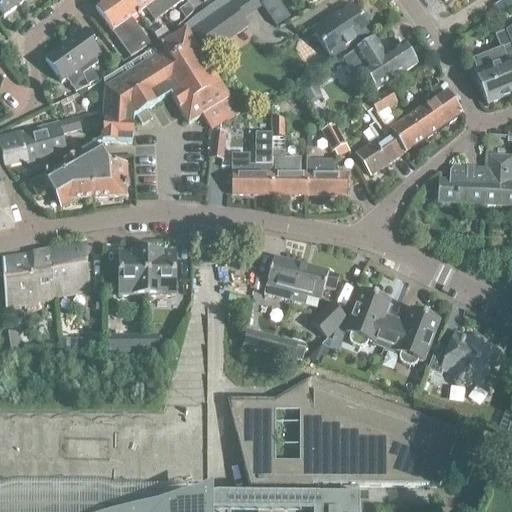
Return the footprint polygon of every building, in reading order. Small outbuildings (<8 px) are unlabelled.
[(0,0),(0,12),(4,18),(24,4),(20,0),(0,0)] [(128,0),(109,0),(107,2),(144,52),(151,47),(137,28),(136,29),(130,21),(139,14),(128,0)] [(128,0),(139,14),(145,10),(154,23),(162,18),(148,0),(128,0)] [(148,0),(162,18),(186,1),(184,0),(148,0)] [(221,0),(197,17),(184,28),(185,31),(186,30),(188,34),(190,33),(208,58),(249,29),(244,22),(259,12),(257,9),(260,7),(254,0),(221,0)] [(270,19),(281,12),(273,0),(271,0),(261,7),(270,19)] [(96,10),(132,59),(144,52),(107,2),(96,10)] [(329,21),(312,33),(330,60),(369,32),(352,8),(330,23),(329,21)] [(164,29),(154,36),(161,46),(164,44),(171,40),(164,29)] [(105,92),(102,144),(131,145),(133,126),(133,120),(171,97),(189,127),(203,118),(212,133),(239,117),(188,34),(186,30),(185,31),(171,40),(164,44),(161,46),(159,48),(103,82),(105,92)] [(511,98),(511,31),(507,34),(511,44),(511,46),(475,61),(481,75),(475,77),(487,108),(511,98)] [(65,48),(83,76),(98,65),(95,60),(100,57),(84,34),(65,48)] [(377,92),(417,66),(403,45),(385,56),(375,41),(344,61),(354,77),(363,71),(377,92)] [(62,84),(67,81),(76,94),(88,88),(83,76),(65,48),(46,61),(62,84)] [(322,98),(315,83),(301,90),(309,105),(322,98)] [(389,92),(369,104),(404,155),(462,117),(447,94),(430,106),(426,101),(405,116),(408,121),(399,127),(389,111),(397,106),(389,92)] [(369,130),(377,142),(356,156),(371,178),(404,155),(369,104),(362,108),(374,126),(369,130)] [(25,163),(26,165),(66,154),(62,139),(83,132),(78,120),(0,140),(0,149),(5,168),(25,163)] [(272,140),(285,140),(285,120),(272,120),(272,123),(272,135),(272,140)] [(349,153),(335,126),(323,132),(332,152),(334,152),(337,158),(349,153)] [(226,135),(212,133),(209,161),(223,162),(226,135)] [(500,141),(507,141),(507,144),(511,144),(511,134),(508,134),(507,139),(489,138),(489,143),(500,143),(500,141)] [(232,196),(271,197),(272,153),(272,140),(272,135),(256,135),(255,167),(249,167),(250,156),(232,156),(232,174),(232,196)] [(75,202),(92,201),(92,180),(89,181),(89,173),(96,172),(107,166),(94,146),(30,184),(39,200),(51,192),(61,211),(75,202)] [(272,153),(271,197),(306,198),(306,175),(301,175),(301,160),(285,160),(286,153),(285,153),(272,153)] [(484,207),(511,208),(511,158),(488,157),(487,171),(485,171),(484,207)] [(306,175),(306,198),(347,198),(347,194),(347,176),(334,176),(335,163),(307,163),(306,175)] [(92,180),(92,201),(124,198),(124,190),(127,189),(125,165),(107,166),(96,172),(89,173),(89,181),(92,180)] [(439,205),(484,207),(485,171),(453,170),(450,173),(449,182),(440,182),(439,205)] [(0,231),(13,228),(1,185),(0,185),(0,231)] [(41,255),(44,303),(88,291),(85,249),(41,255)] [(37,305),(44,303),(41,255),(2,261),(5,313),(37,308),(37,305)] [(146,299),(146,256),(118,256),(118,299),(146,299)] [(174,256),(146,256),(146,299),(175,299),(174,256)] [(263,298),(290,304),(300,269),(273,261),(263,298)] [(300,269),(290,304),(304,308),(307,299),(320,303),(324,289),(336,292),(339,280),(300,269)] [(346,336),(350,337),(349,340),(350,344),(352,348),(359,350),(364,350),(367,347),(368,344),(384,350),(392,328),(381,324),(389,305),(362,294),(346,336)] [(346,321),(331,306),(311,328),(325,342),(346,321)] [(384,350),(400,356),(399,359),(400,363),(402,367),(409,369),(414,368),(416,366),(417,363),(422,365),(438,324),(412,314),(404,333),(392,328),(384,350)] [(243,349),(275,358),(280,342),(248,333),(243,349)] [(0,355),(1,361),(11,359),(21,358),(21,356),(17,334),(0,337),(0,355)] [(106,337),(106,354),(146,354),(146,337),(106,337)] [(147,337),(147,354),(162,354),(163,337),(147,337)] [(450,353),(437,348),(426,378),(440,383),(444,374),(456,378),(465,389),(471,384),(481,388),(489,368),(492,369),(502,360),(497,354),(456,338),(450,353)] [(280,342),(275,358),(292,362),(297,347),(280,342)] [(323,367),(329,351),(321,348),(308,361),(323,367)] [(276,469),(276,401),(228,400),(249,488),(265,488),(264,511),(358,511),(359,489),(439,489),(461,432),(313,377),(313,469),(276,469)] [(0,388),(0,486),(208,488),(208,390),(0,388)] [(511,511),(511,480),(501,511),(511,511)]
